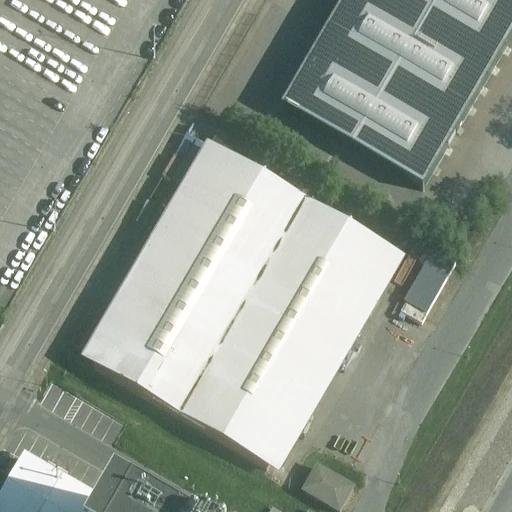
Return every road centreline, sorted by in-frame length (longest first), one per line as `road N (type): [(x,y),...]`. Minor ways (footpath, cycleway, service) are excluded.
road 1 (unclassified): [(0,396),(229,0)]
road 2 (unclassified): [(364,511),(390,451),(511,243)]
road 3 (unclassified): [(193,511),(0,400)]
